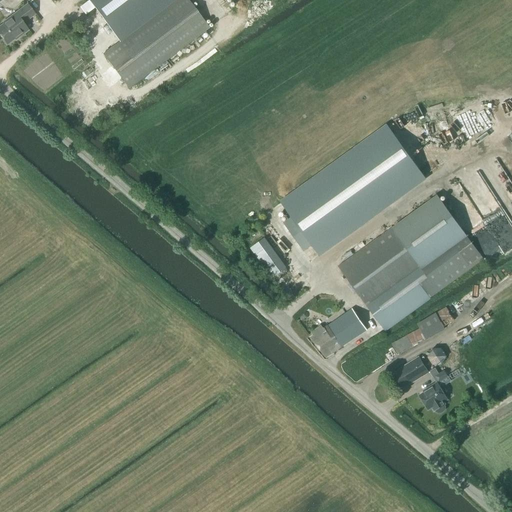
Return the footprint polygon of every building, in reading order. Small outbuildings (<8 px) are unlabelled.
[(80,0),(115,45),(103,54),(129,89),(209,29),(186,0),(80,0)] [(3,24),(0,26),(0,35),(7,45),(18,37),(18,38),(28,31),(23,24),(35,15),(27,5),(3,23),(3,24)] [(411,159),(395,137),(389,129),(283,205),(293,219),(285,225),(303,251),(311,245),(319,255),(425,179),(411,159)] [(438,196),(339,267),(384,330),(411,311),(412,312),(483,260),(438,196)] [(367,331),(353,310),(325,331),(322,328),(312,335),(315,338),(312,340),(327,358),(367,331)] [(432,349),(428,358),(433,366),(443,365),(447,357),(442,349),(432,349)] [(419,358),(394,374),(404,389),(429,373),(419,358)] [(423,394),(419,397),(428,413),(432,410),(434,414),(436,413),(436,414),(438,415),(441,415),(445,413),(445,411),(445,409),(445,407),(446,407),(445,406),(447,405),(446,403),(448,402),(444,395),(437,384),(422,393),(423,394)]
